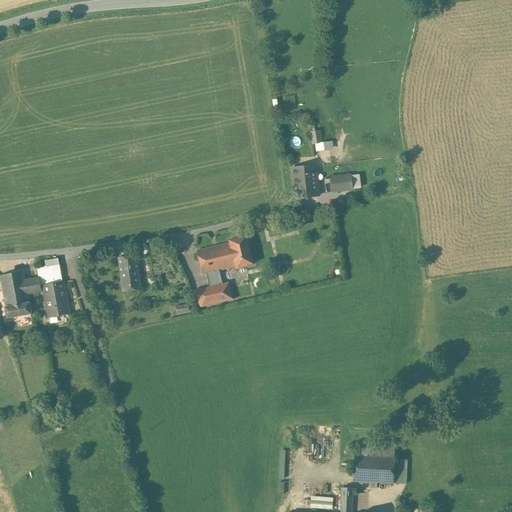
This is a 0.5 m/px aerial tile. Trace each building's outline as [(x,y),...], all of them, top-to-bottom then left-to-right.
[(323,143),(321,131),(310,132),(312,144),(316,143),(317,151),(333,149),(332,141),(323,143)] [(315,166),(292,167),(295,198),(318,196),(315,166)] [(350,176),(330,178),(332,191),(352,189),(350,176)] [(246,235),(229,240),(229,243),(235,267),(236,269),(253,264),(246,235)] [(229,243),(196,251),(202,275),(206,274),(219,270),(235,267),(229,243)] [(136,256),(118,258),(122,291),(140,289),(136,256)] [(60,266),(47,269),(51,287),(64,284),(60,266)] [(23,267),(0,271),(0,276),(3,296),(28,292),(41,290),(38,273),(24,276),(23,267)] [(219,270),(206,274),(209,287),(214,286),(223,284),(219,270)] [(223,284),(214,286),(218,303),(233,299),(228,282),(223,284)] [(51,287),(45,289),(51,319),(72,315),(65,284),(64,284),(51,287)] [(209,287),(193,291),(200,307),(218,303),(214,286),(209,287)] [(28,292),(3,296),(6,313),(31,309),(28,292)] [(190,304),(175,306),(176,314),(191,312),(190,304)] [(394,446),(362,444),(361,457),(394,459),(394,446)] [(361,457),(356,457),(355,484),(396,486),(396,459),(394,459),(361,457)] [(353,511),(355,491),(342,489),(341,511),(353,511)] [(310,496),(310,508),(332,508),(333,496),(310,496)]
